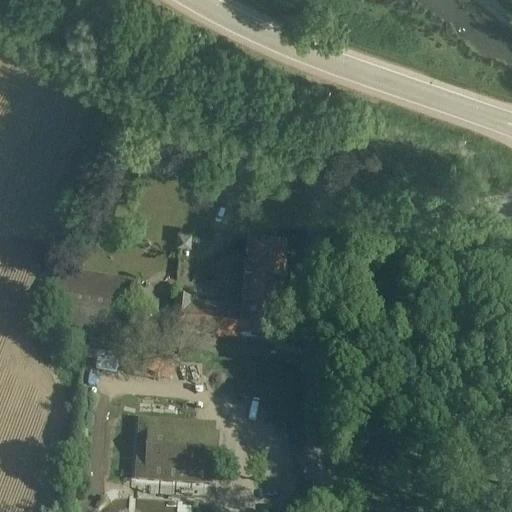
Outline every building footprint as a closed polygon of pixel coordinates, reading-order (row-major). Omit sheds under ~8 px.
[(193,235),(175,247),(187,265),(205,253),(193,235)] [(285,252),(250,251),(250,263),(246,263),(245,309),(193,303),(193,300),(174,298),(169,334),(243,343),(282,344),(285,252)] [(140,284),(58,271),(50,327),(131,340),(140,284)] [(173,361),(145,357),(141,380),(157,382),(157,380),(170,382),(173,361)] [(234,370),(233,382),(280,384),(280,372),(234,370)] [(213,429),(141,424),(137,480),(140,481),(170,482),(210,485),(210,475),(214,475),(216,439),(212,439),(213,429)] [(136,431),(106,430),(103,480),(133,482),(136,431)] [(296,498),(285,499),(286,510),(297,510),(296,498)]
